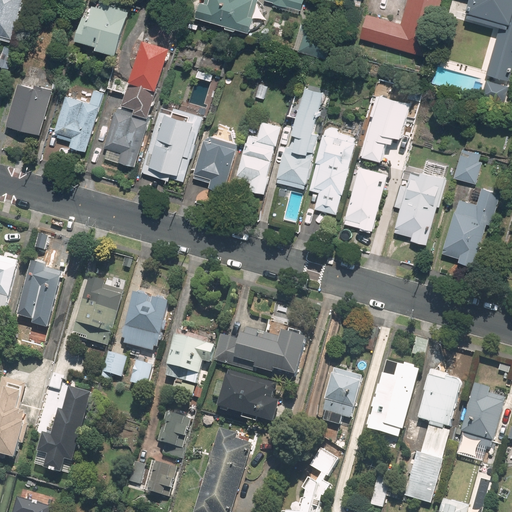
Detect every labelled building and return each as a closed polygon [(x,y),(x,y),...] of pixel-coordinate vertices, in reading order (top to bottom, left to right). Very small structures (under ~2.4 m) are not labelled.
[(27,0),(0,0),(0,33),(18,38),(27,0)] [(104,0),(102,7),(97,5),(93,17),(88,16),(81,39),(86,41),(102,46),(101,49),(120,54),(132,11),(114,5),(115,4),(104,0)] [(208,0),(208,2),(205,1),(201,16),(229,25),(231,28),(237,30),(241,28),(254,32),(258,17),(256,16),(261,0),(208,0)] [(306,0),(267,0),(303,10),(306,0)] [(411,0),(405,23),(371,14),(364,38),(398,48),(428,56),(444,0),(411,0)] [(511,0),(476,0),(473,10),(474,10),(472,16),(503,24),(489,73),(511,80),(511,79),(511,0)] [(345,23),(310,14),(301,50),(336,59),(345,23)] [(126,104),(139,108),(138,113),(152,117),(153,112),(154,108),(160,89),(161,89),(173,48),(145,40),(134,80),(133,80),(126,104)] [(510,86),(489,79),(483,100),(505,106),(510,86)] [(56,90),(21,81),(10,126),(44,134),(56,90)] [(271,84),(262,82),(258,97),(266,99),(271,84)] [(290,145),(279,181),(307,190),(336,92),(310,84),(307,94),(298,92),(291,115),(301,117),(296,132),(301,133),(297,147),(290,145)] [(72,146),(92,152),(109,92),(95,88),(91,99),(70,94),(59,133),(74,137),(72,146)] [(121,105),(108,148),(110,148),(107,158),(138,168),(153,120),(124,111),(126,107),(121,105)] [(175,112),(166,109),(146,173),(186,186),(208,116),(177,106),(175,112)] [(257,136),(250,142),(244,165),(241,164),(237,177),(251,181),(249,188),(271,193),(288,125),(268,120),(264,138),(257,136)] [(360,135),(328,127),(312,190),(321,192),(317,208),(340,214),(360,135)] [(241,144),(210,136),(199,178),(213,182),(212,188),(229,193),(241,144)] [(388,148),(369,144),(356,203),(385,210),(395,166),(384,164),(388,148)] [(411,148),(395,144),(391,159),(407,163),(411,148)] [(487,155),(464,149),(457,179),(479,184),(487,155)] [(430,244),(450,178),(416,167),(410,186),(403,184),(396,205),(404,208),(397,230),(416,236),(415,240),(430,244)] [(478,203),(462,198),(447,253),(463,258),(463,261),(478,265),(499,192),(483,188),(478,203)] [(361,231),(340,226),(338,238),(359,242),(361,231)] [(22,260),(0,254),(0,313),(3,314),(5,306),(9,307),(22,260)] [(61,293),(66,272),(50,268),(51,263),(35,259),(21,315),(35,318),(33,327),(51,331),(61,293)] [(111,281),(94,275),(76,333),(111,344),(127,290),(110,285),(111,281)] [(171,298),(138,290),(125,343),(158,351),(171,298)] [(224,333),(216,360),(258,372),(260,368),(278,373),(279,368),(300,374),(311,336),(286,329),(284,336),(248,326),(244,339),(224,333)] [(218,343),(179,334),(168,377),(200,385),(206,360),(213,362),(218,343)] [(130,355),(112,350),(106,371),(125,376),(130,355)] [(156,363),(140,358),(133,382),(149,387),(156,363)] [(403,438),(424,368),(391,358),(370,428),(403,438)] [(364,373),(337,366),(324,420),(342,424),(344,417),(353,419),(364,373)] [(223,398),(221,406),(278,421),(283,400),(277,399),(279,391),(273,390),(275,381),(231,369),(227,382),(220,380),(216,396),(223,398)] [(431,425),(445,429),(447,424),(453,426),(466,380),(432,371),(419,418),(432,421),(431,425)] [(0,452),(19,458),(33,411),(21,408),(29,384),(8,377),(0,402),(0,452)] [(494,386),(478,382),(458,456),(488,464),(505,401),(492,397),(494,386)] [(76,463),(97,391),(77,385),(69,410),(65,408),(57,433),(47,431),(42,450),(53,453),(47,471),(66,476),(71,461),(76,463)] [(196,419),(169,410),(159,441),(187,449),(196,419)] [(241,431),(220,425),(197,511),(233,511),(252,442),(239,438),(241,431)] [(445,429),(431,425),(423,452),(420,451),(408,496),(433,503),(452,431),(445,429)] [(335,484),(328,480),(342,458),(325,447),(312,466),(323,473),(318,480),(310,475),(305,488),(311,490),(305,511),(285,511),(321,511),(323,503),(335,484)] [(146,491),(166,496),(168,486),(176,487),(181,466),(154,460),(146,491)] [(148,464),(138,461),(131,483),(142,485),(148,464)] [(392,478),(381,475),(374,505),(385,507),(392,478)] [(55,511),(57,506),(23,497),(18,511),(55,511)] [(469,511),(471,508),(445,499),(440,511),(469,511)]
